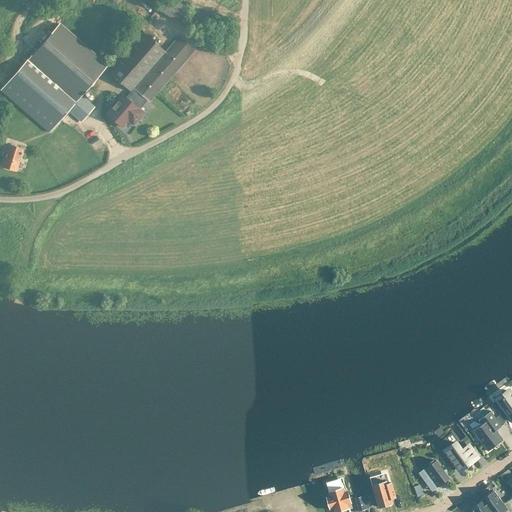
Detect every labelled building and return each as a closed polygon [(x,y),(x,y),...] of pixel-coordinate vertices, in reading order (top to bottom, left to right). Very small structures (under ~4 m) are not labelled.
[(188,5),(179,0),(159,0),(157,6),(180,19),(188,5)] [(147,15),(151,5),(141,1),(137,11),(147,15)] [(33,48),(1,86),(0,86),(0,87),(48,129),(67,107),(80,119),(93,104),(80,92),(105,62),(58,21),(33,48)] [(146,97),(148,99),(194,47),(178,33),(165,48),(140,27),(105,67),(130,89),(125,95),(122,92),(106,111),(121,124),(130,113),(136,117),(142,110),(139,106),(146,97)] [(15,167),(22,145),(8,141),(1,163),(15,167)] [(497,401),(511,421),(511,394),(510,392),(508,393),(497,401)] [(503,440),(502,440),(496,431),(502,426),(501,426),(500,425),(495,418),(491,412),(491,411),(478,420),(479,421),(479,420),(482,424),(473,431),(473,432),(474,431),(488,451),(487,451),(487,452),(503,440)] [(500,415),(495,418),(500,425),(505,422),(500,415)] [(460,471),(477,458),(469,446),(462,451),(456,443),(445,450),(460,471)] [(483,460),(489,465),(494,459),(488,454),(483,460)] [(428,479),(435,489),(449,479),(436,461),(433,463),(432,464),(424,470),(426,472),(426,473),(430,478),(428,479)] [(472,478),(483,470),(478,462),(466,470),(472,478)] [(387,484),(387,483),(386,480),(372,484),(373,488),(379,508),(393,504),(391,499),(395,498),(391,482),(390,482),(387,484)] [(419,485),(414,487),(417,497),(423,495),(419,485)] [(330,496),(327,497),(326,497),(329,509),(330,509),(333,508),(334,511),(349,511),(347,504),(351,503),(347,491),(344,492),(343,489),(342,487),(329,491),(329,493),(330,496)] [(434,501),(443,496),(440,491),(431,495),(434,501)] [(483,500),(491,511),(503,511),(507,509),(494,491),(482,499),(483,500)] [(469,502),(477,499),(474,493),(467,495),(469,502)] [(505,493),(500,496),(505,503),(510,500),(505,493)] [(364,496),(355,498),(358,511),(367,510),(364,496)] [(491,511),(483,500),(472,508),(474,511),(491,511)]
